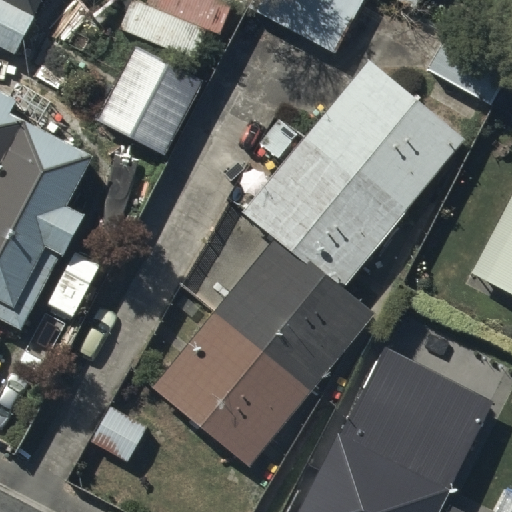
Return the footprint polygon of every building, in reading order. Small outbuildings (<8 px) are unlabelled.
[(0,0),(0,47),(14,55),(42,0),(0,0)] [(335,54),(362,0),(282,0),(271,21),(335,54)] [(510,64),(447,31),(427,69),(489,103),(510,64)] [(197,85),(137,53),(99,125),(159,157),(197,85)] [(370,70),(308,144),(401,221),(463,146),(370,70)] [(10,106),(0,100),(0,316),(26,330),(82,221),(61,210),(86,161),(4,119),(10,106)] [(401,221),(308,144),(249,215),(280,242),(341,293),(401,221)] [(511,207),(476,277),(511,294),(511,207)] [(280,242),(217,318),(310,394),(372,318),(341,293),(280,242)] [(310,394),(217,318),(159,389),(252,465),(310,394)] [(437,511),(493,405),(387,351),(304,511),(437,511)]
